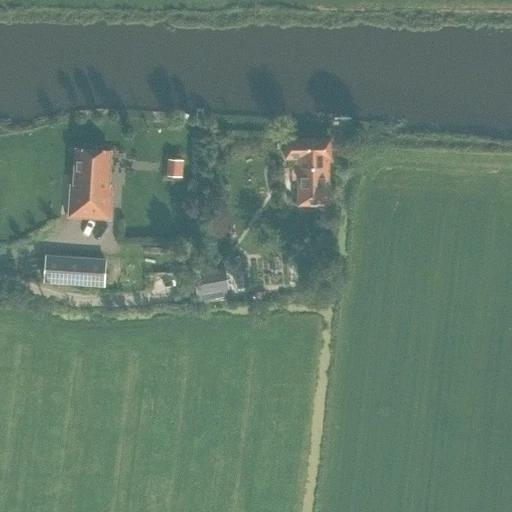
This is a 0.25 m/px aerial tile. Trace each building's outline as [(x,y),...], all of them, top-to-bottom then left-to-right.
[(329,203),(328,156),(330,156),(330,136),(285,137),(285,156),(298,156),(299,203),(329,203)] [(111,149),(75,147),(73,183),(69,183),(67,216),(108,219),(111,187),(108,186),(111,149)] [(168,159),(167,175),(182,176),(183,160),(168,159)] [(45,254),(43,282),(104,286),(106,259),(45,254)] [(228,289),(224,269),(194,274),(197,295),(228,289)]
